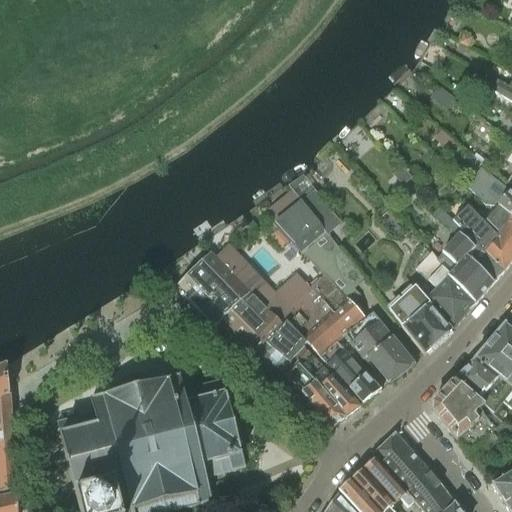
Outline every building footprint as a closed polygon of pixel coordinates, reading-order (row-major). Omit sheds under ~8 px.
[(511,90),(507,88),(495,82),(490,92),(511,106),(511,90)] [(478,101),(474,107),(482,113),(487,106),(478,101)] [(511,196),(493,182),(479,170),(465,186),(484,206),(496,208),(511,220),(511,196)] [(302,177),(287,187),(299,202),(301,204),(315,193),(313,191),(302,177)] [(302,255),(325,235),(301,204),(299,202),(273,224),(278,229),(289,241),(298,251),(302,255)] [(503,274),(461,233),(451,223),(437,208),(430,215),(444,229),(451,231),(457,237),(434,261),(444,274),(447,276),(475,306),(503,274)] [(495,239),(466,209),(451,223),(461,233),(503,274),(511,261),(511,220),(496,208),(482,221),(497,237),(495,239)] [(278,229),(269,236),(280,249),(289,241),(278,229)] [(325,235),(302,255),(322,277),(342,298),(353,290),(362,282),(325,235)] [(231,278),(215,261),(209,254),(176,286),(215,326),(221,320),(245,294),(231,278)] [(475,306),(447,276),(444,274),(434,261),(432,258),(430,255),(415,270),(425,281),(436,291),(427,302),(452,332),(475,306)] [(297,338),(345,302),(344,301),(342,298),(322,277),(277,317),(297,338)] [(353,290),(342,298),(344,301),(345,302),(349,306),(360,297),(353,290)] [(452,332),(427,302),(414,290),(388,314),(401,330),(423,357),(443,339),(452,332)] [(266,314),(245,294),(221,320),(242,341),(266,314)] [(341,337),(363,320),(349,306),(345,302),(297,338),(315,357),(331,344),(341,337)] [(255,354),(279,326),(266,314),(242,341),(255,354)] [(363,320),(341,337),(373,375),(376,372),(389,385),(413,367),(368,316),(363,320)] [(301,349),(279,326),(255,354),(256,355),(284,376),(294,366),(290,361),(301,349)] [(511,333),(503,326),(474,360),(511,392),(511,333)] [(331,344),(315,357),(362,406),(380,392),(331,344)] [(345,419),(300,367),(310,358),(301,349),(290,361),(294,366),(284,376),(284,377),(301,394),(330,430),(345,419)] [(358,409),(310,358),(300,367),(345,419),(358,409)] [(511,392),(474,360),(453,382),(477,401),(482,395),(485,397),(483,400),(486,403),(482,407),(484,408),(493,415),(502,404),(510,410),(511,407),(511,392)] [(0,369),(0,399),(8,397),(6,367),(0,369)] [(93,415),(76,419),(56,424),(78,511),(174,511),(211,503),(205,479),(244,469),(222,382),(192,390),(188,376),(149,386),(147,376),(117,384),(119,393),(89,401),(93,415)] [(473,417),(484,408),(482,407),(476,402),(477,401),(453,382),(432,405),(431,413),(466,455),(494,430),(484,419),(478,423),(473,417)] [(8,397),(0,399),(0,494),(8,492),(15,490),(10,411),(8,397)] [(509,438),(511,436),(511,432),(502,423),(494,430),(466,455),(475,466),(478,464),(475,460),(507,435),(509,438)] [(371,456),(374,460),(399,487),(400,487),(406,481),(421,466),(393,435),(371,456)] [(399,487),(374,460),(362,471),(394,505),(399,501),(406,508),(413,502),(407,495),(407,494),(400,487),(399,487)] [(438,486),(421,466),(406,481),(413,488),(407,494),(407,495),(413,502),(416,505),(438,486)] [(362,471),(348,482),(375,511),(390,511),(389,510),(394,505),(362,471)] [(511,471),(490,485),(507,511),(511,509),(511,471)] [(375,511),(348,482),(337,492),(355,511),(375,511)] [(438,486),(416,505),(422,511),(443,511),(453,505),(438,486)] [(16,511),(16,495),(0,499),(0,511),(16,511)] [(350,511),(336,495),(323,511),(350,511)]
